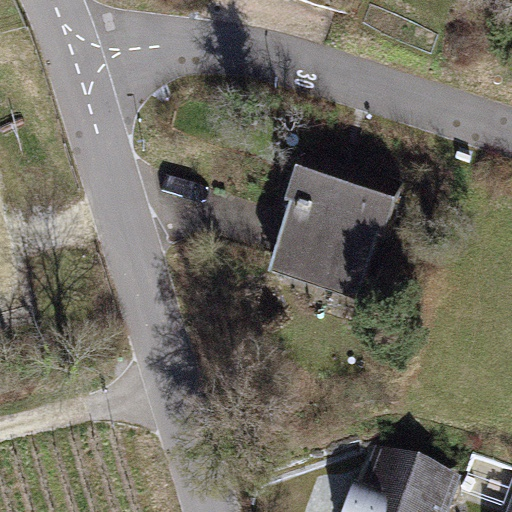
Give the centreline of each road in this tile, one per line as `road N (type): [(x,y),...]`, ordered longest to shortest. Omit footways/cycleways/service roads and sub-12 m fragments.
road 1 (residential): [(50,3),(209,511)]
road 2 (residential): [(511,118),(50,3)]
road 3 (track): [(171,383),(0,428)]
